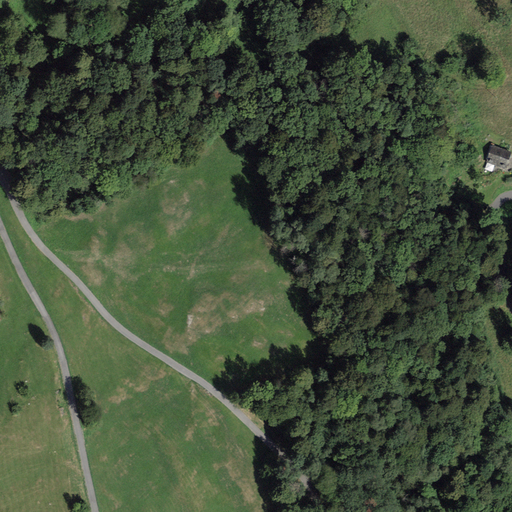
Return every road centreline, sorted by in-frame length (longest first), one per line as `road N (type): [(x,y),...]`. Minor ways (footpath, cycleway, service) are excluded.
road 1 (unclassified): [(0,173),(21,218),(106,315),(211,388),(283,454),(320,511)]
road 2 (unclassified): [(95,511),(63,359),(0,226)]
road 3 (unclassified): [(511,307),(495,215),(511,197)]
